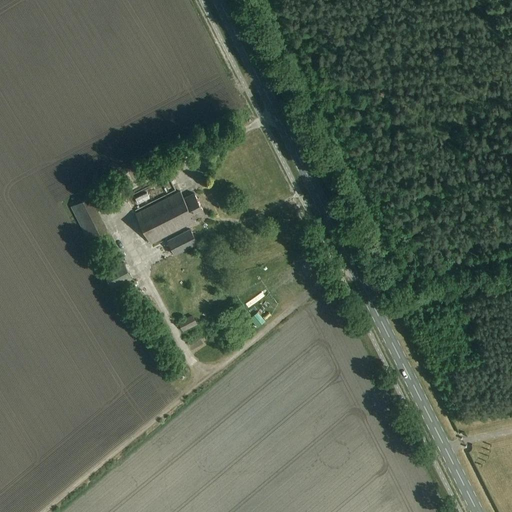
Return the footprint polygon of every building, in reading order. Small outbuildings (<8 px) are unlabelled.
[(184,199),(180,192),(136,215),(151,244),(195,222),(194,220),(205,214),(195,194),(184,199)] [(72,207),(87,239),(107,229),(89,194),(73,202),(74,205),(72,207)] [(190,229),(167,241),(175,255),(197,244),(190,229)] [(174,263),(197,251),(195,246),(171,257),(174,263)] [(126,263),(107,273),(112,282),(131,271),(126,263)] [(178,322),(183,331),(197,324),(193,315),(178,322)]
